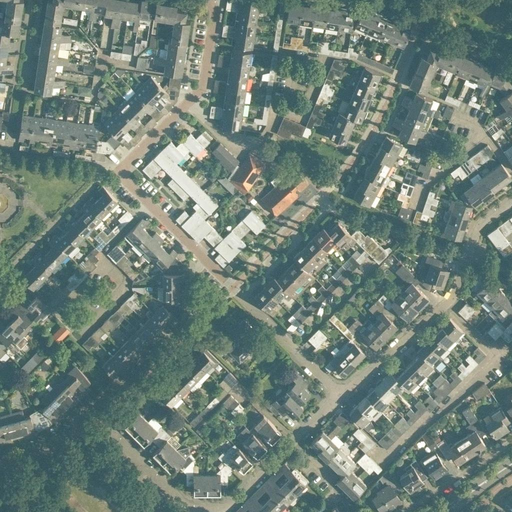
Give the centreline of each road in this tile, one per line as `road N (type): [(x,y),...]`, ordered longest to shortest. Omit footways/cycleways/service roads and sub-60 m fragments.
road 1 (residential): [(339,395),(121,170),(202,86),(213,20),(207,0)]
road 2 (residential): [(511,198),(476,230),(444,306),(339,395)]
road 3 (residential): [(294,439),(234,500),(186,507)]
road 4 (residential): [(511,441),(405,511)]
road 5 (residential): [(186,507),(113,435),(91,430)]
